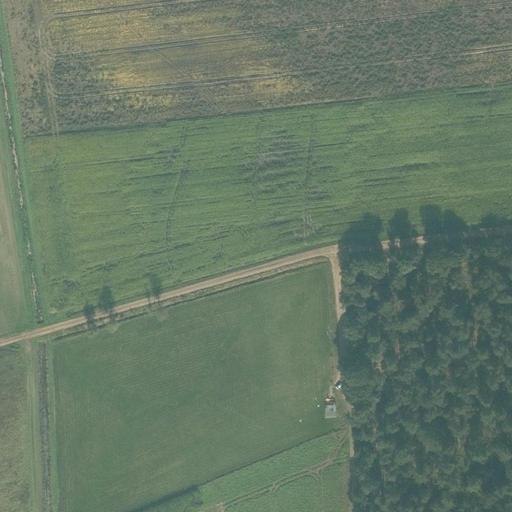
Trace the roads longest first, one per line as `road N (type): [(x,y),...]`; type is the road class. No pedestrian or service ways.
road 1 (track): [(337,250),(0,343)]
road 2 (track): [(354,511),(337,250)]
road 3 (track): [(511,228),(337,250)]
